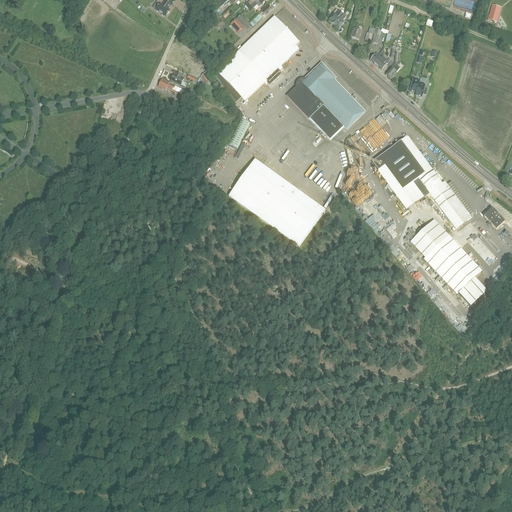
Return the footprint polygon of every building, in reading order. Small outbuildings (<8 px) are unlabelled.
[(168,10),(171,6),(172,6),(175,2),(171,0),(165,0),(165,1),(165,2),(163,6),(160,4),(156,11),(165,18),(170,11),(168,10)] [(251,0),(246,6),(248,8),(251,6),(255,2),(257,0),(252,0),(253,0),(252,1),(251,0)] [(255,2),(251,6),(253,8),(254,7),(254,8),(257,5),(259,7),(262,5),(267,0),(257,0),(255,2)] [(266,15),(272,9),(268,5),(262,11),(266,15)] [(493,6),(489,20),(496,22),(500,8),(493,6)] [(339,12),(336,16),(335,14),(329,20),(334,25),(343,15),(339,12)] [(263,18),(259,14),(249,24),(253,27),(263,18)] [(237,18),(243,25),(247,22),(241,15),(237,18)] [(344,23),(343,21),(346,18),(343,15),(334,25),(339,29),(344,23)] [(237,54),(214,75),(228,95),(234,90),(242,98),(245,102),(264,83),(266,85),(268,83),(269,85),(281,74),(279,72),(283,69),(281,67),(282,66),(285,63),(299,50),(296,47),(297,46),(299,43),(288,31),(288,30),(286,30),(275,17),(239,51),(237,54)] [(230,24),(235,30),(240,26),(235,20),(230,24)] [(354,28),(351,37),(359,40),(362,31),(361,30),(362,27),(359,26),(358,29),(354,28)] [(373,35),(375,30),(370,28),(368,33),(367,33),(365,41),(371,42),(373,35)] [(373,38),(374,38),(372,43),(377,45),(381,31),(375,29),(375,30),(373,35),(373,38)] [(371,60),(376,65),(384,56),(385,55),(384,50),(379,55),(377,53),(371,60)] [(181,60),(179,65),(187,69),(193,55),(191,54),(187,52),(186,52),(183,56),(181,60)] [(384,56),(376,65),(382,71),(387,65),(391,60),(389,58),(388,60),(384,56)] [(396,73),(400,68),(394,63),(392,66),(394,68),(392,69),(391,68),(386,75),(391,79),(396,72),(396,73)] [(344,127),(347,130),(365,112),(334,80),(336,78),(322,64),(305,81),(303,81),(301,81),(299,82),(298,84),(298,86),(298,88),(288,97),(330,140),(344,127)] [(201,76),(207,84),(213,79),(207,72),(201,76)] [(180,86),(184,78),(181,77),(182,76),(177,73),(177,75),(174,74),(170,82),(180,86)] [(187,79),(195,83),(197,79),(189,75),(187,79)] [(174,86),(169,84),(169,83),(162,79),(158,87),(166,91),(167,88),(172,91),(188,100),(191,95),(174,86)] [(416,96),(420,82),(414,80),(413,82),(410,81),(408,88),(411,89),(410,92),(411,92),(410,93),(413,94),(414,93),(416,94),(415,96),(416,96)] [(420,82),(416,96),(418,97),(418,98),(421,99),(422,98),(423,95),(426,96),(428,89),(425,88),(425,86),(419,85),(420,82)] [(240,119),(228,144),(238,149),(250,124),(240,119)] [(369,123),(375,133),(380,129),(373,120),(369,123)] [(368,124),(362,128),(367,136),(373,132),(368,124)] [(396,158),(378,171),(406,210),(424,197),(425,197),(430,194),(443,212),(456,229),(471,218),(467,212),(445,182),(442,184),(408,137),(395,146),(398,150),(401,154),(396,158)] [(229,197),(250,212),(299,247),(325,211),(255,160),(229,197)] [(364,204),(375,197),(373,194),(362,201),(364,204)] [(380,202),(375,206),(384,217),(388,214),(380,202)] [(493,209),(489,212),(484,217),(496,230),(505,222),(493,209)] [(487,292),(475,279),(481,273),(433,222),(412,242),(426,258),(425,259),(470,307),(487,292)]
